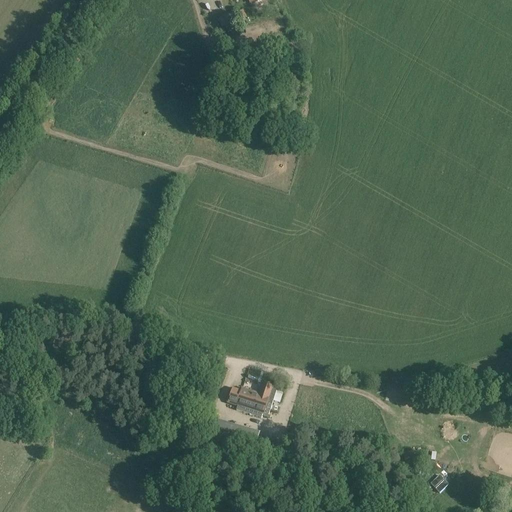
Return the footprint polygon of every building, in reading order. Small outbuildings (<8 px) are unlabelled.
[(228,26),(241,20),(238,13),(225,19),(228,26)] [(272,388),(262,385),(259,396),(242,391),(241,392),(233,390),(228,403),(237,406),(236,411),(261,420),(262,415),(263,415),(268,416),(276,392),(272,391),(272,388)] [(206,441),(254,455),(260,434),(212,420),(206,441)] [(437,458),(434,464),(446,469),(448,463),(437,458)] [(451,466),(444,476),(450,480),(457,470),(451,466)]
